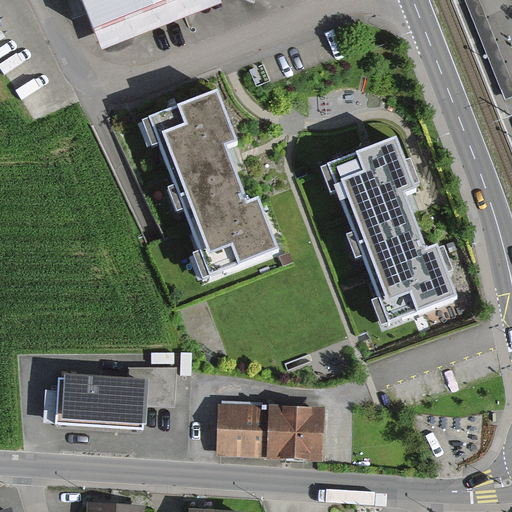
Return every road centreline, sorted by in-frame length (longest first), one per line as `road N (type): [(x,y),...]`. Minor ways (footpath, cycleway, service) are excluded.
road 1 (unclassified): [(511,476),(435,491),(27,471)]
road 2 (residential): [(348,0),(133,80),(95,78),(64,56),(32,0)]
road 3 (primary): [(511,274),(413,0)]
